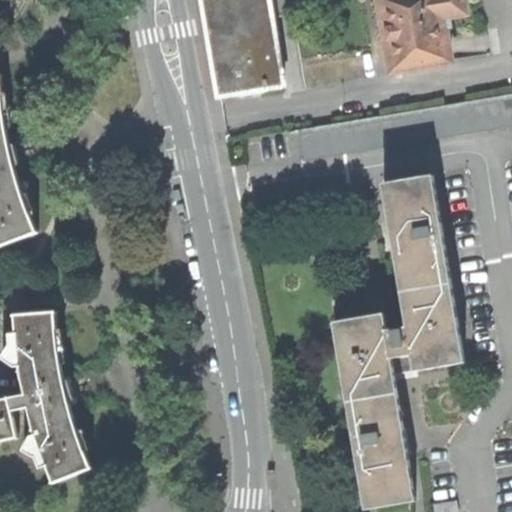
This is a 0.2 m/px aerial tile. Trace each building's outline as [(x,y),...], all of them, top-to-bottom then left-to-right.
[(271,8),(269,0),(202,0),(219,97),(285,86),(271,8)] [(390,49),(394,72),(453,62),(447,28),(453,27),(452,19),(470,16),(467,0),(381,0),(385,21),(383,21),(388,49),(390,49)] [(0,247),(36,233),(19,184),(14,166),(9,144),(3,107),(0,77),(0,247)] [(511,99),(296,136),(301,163),(511,127),(511,99)] [(13,143),(9,144),(14,166),(18,165),(13,143)] [(335,321),(348,400),(398,392),(395,371),(407,369),(416,368),(417,372),(468,364),(437,176),(386,184),(399,260),(409,326),(389,329),(386,312),(372,315),(335,321)] [(0,438),(20,435),(15,408),(32,405),(37,427),(38,431),(49,462),(56,481),(93,466),(75,417),(71,399),(66,377),(59,340),(57,310),(17,313),(20,335),(24,368),(24,370),(29,392),(12,395),(0,398),(0,438)] [(3,362),(24,368),(20,335),(13,336),(14,349),(12,349),(3,362)] [(348,400),(366,509),(373,508),(416,501),(405,433),(401,409),(398,392),(348,400)] [(49,462),(38,431),(22,444),(35,452),(37,451),(42,465),(49,462)] [(435,504),(435,511),(459,511),(458,501),(435,504)]
